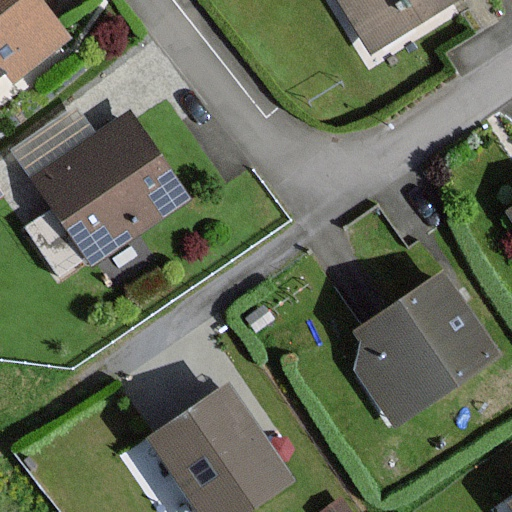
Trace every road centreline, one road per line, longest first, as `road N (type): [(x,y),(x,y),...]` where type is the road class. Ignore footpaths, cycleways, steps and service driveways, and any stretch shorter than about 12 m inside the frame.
road 1 (residential): [(329,197),(113,366)]
road 2 (residential): [(173,0),(329,197)]
road 3 (residential): [(511,70),(329,197)]
